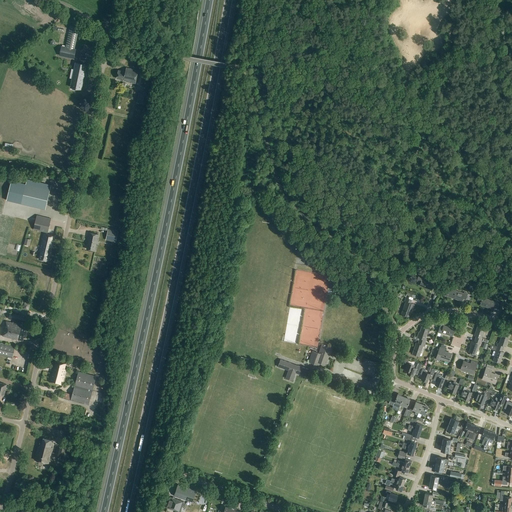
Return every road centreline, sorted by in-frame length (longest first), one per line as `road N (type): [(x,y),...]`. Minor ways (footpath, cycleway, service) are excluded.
road 1 (motorway): [(209,0),(104,511)]
road 2 (motorway): [(124,511),(228,0)]
road 3 (unclassified): [(23,424),(110,35)]
